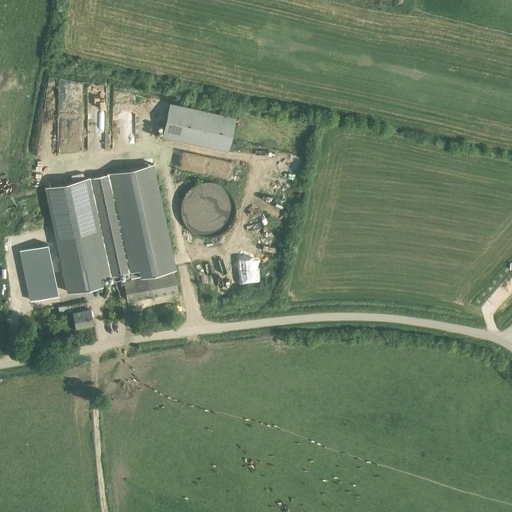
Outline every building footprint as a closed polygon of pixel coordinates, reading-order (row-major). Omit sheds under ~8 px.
[(83,100),(86,82),(61,78),(57,105),(74,107),(75,98),(83,100)] [(135,140),(135,85),(110,85),(110,129),(115,129),(115,140),(135,140)] [(169,102),(162,137),(228,151),(235,117),(169,102)] [(98,141),(98,151),(109,151),(108,141),(98,141)] [(153,163),(45,187),(68,292),(103,284),(101,277),(139,269),(141,276),(175,269),(153,163)] [(277,178),(277,188),(269,188),(269,196),(280,196),(280,193),(288,193),(288,181),(280,181),(280,178),(277,178)] [(196,182),(191,185),(187,189),(185,193),(181,199),(181,205),(181,210),(182,216),(185,221),(188,226),(192,230),(198,233),(203,234),(209,235),(215,234),(220,232),(222,230),(227,227),(231,222),(234,218),(236,212),(236,206),(235,201),(233,195),(230,190),(226,186),(221,183),(216,181),(210,179),(206,179),(201,180),(196,182)] [(270,226),(259,225),(258,235),(269,236),(270,226)] [(48,243),(19,250),(30,300),(59,294),(48,243)] [(178,291),(176,281),(174,272),(146,277),(146,280),(99,289),(100,296),(102,305),(178,291)] [(93,322),(91,312),(90,308),(88,308),(86,301),(72,304),(74,316),(76,326),(93,322)]
